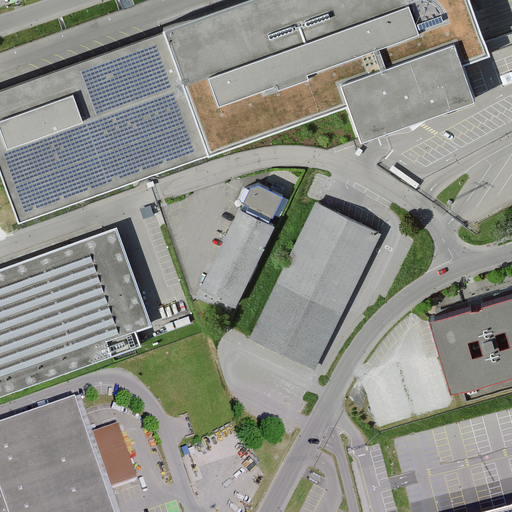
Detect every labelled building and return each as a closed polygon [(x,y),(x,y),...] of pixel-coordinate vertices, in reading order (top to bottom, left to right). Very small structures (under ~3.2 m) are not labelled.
[(222,0),(163,22),(164,25),(207,149),(347,101),(359,135),(476,95),(463,58),(490,49),(472,0),(222,0)] [(207,149),(164,25),(0,83),(0,166),(18,218),(207,149)] [(287,195),(253,179),(201,287),(234,304),(287,195)] [(379,229),(315,198),(249,336),(314,367),(379,229)] [(113,222),(0,264),(0,387),(154,329),(113,222)] [(430,320),(452,389),(462,386),(511,370),(511,288),(429,314),(430,320)] [(113,511),(75,402),(0,427),(0,511),(113,511)] [(118,423),(95,431),(113,486),(136,478),(118,423)]
